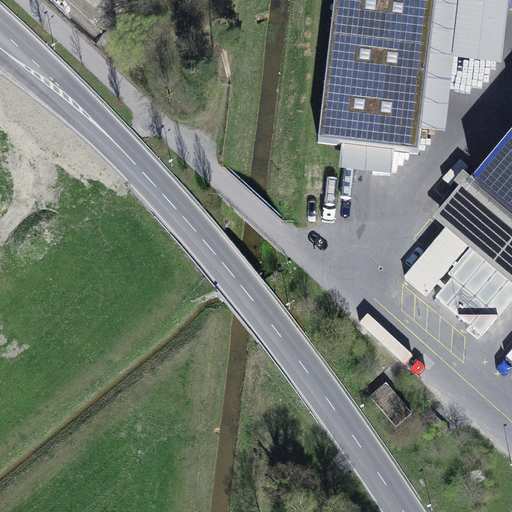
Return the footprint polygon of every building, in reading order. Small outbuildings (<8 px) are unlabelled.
[(334,0),(318,144),(342,147),(395,153),(418,156),(421,132),(430,56),(436,0),(334,0)] [(455,59),(502,65),(509,0),(436,0),(430,56),(455,59)] [(421,132),(447,135),(455,59),(430,56),(421,132)] [(474,241),(511,273),(511,139),(475,184),(465,175),(456,185),(461,189),(441,213),(453,224),(405,280),(426,298),(474,241)] [(339,172),(392,178),(395,153),(342,147),(339,172)] [(482,337),(511,301),(511,282),(475,252),(436,298),(482,337)] [(412,415),(386,384),(371,398),(396,428),(412,415)]
